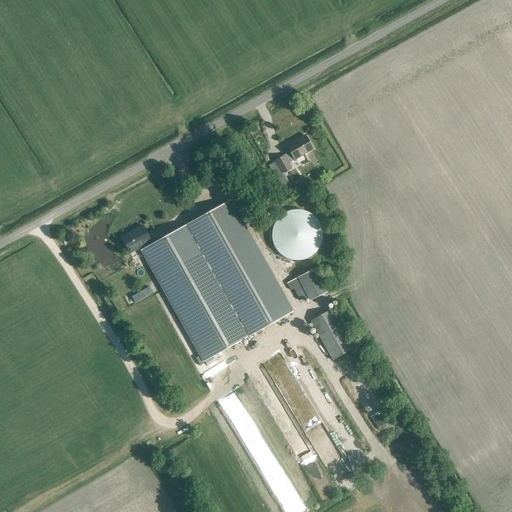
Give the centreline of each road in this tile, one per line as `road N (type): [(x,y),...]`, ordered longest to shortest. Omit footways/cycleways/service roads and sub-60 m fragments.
road 1 (unclassified): [(441,0),(0,247)]
road 2 (track): [(39,225),(163,430),(193,420),(247,360)]
